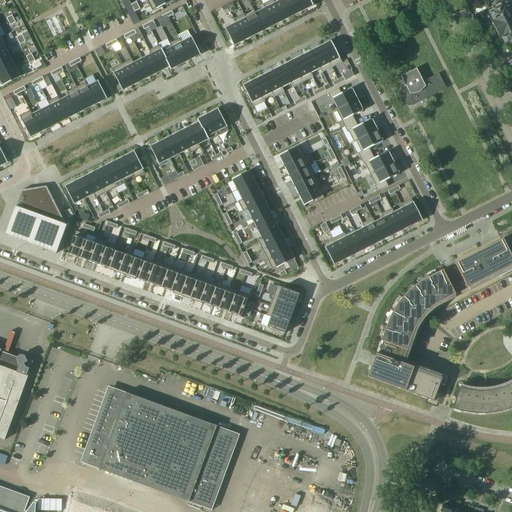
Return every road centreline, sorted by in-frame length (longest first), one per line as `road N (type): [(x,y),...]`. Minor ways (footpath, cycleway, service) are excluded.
road 1 (tertiary): [(369,511),(376,454),(346,413),(0,280)]
road 2 (residential): [(326,289),(297,348),(286,352),(0,247)]
road 3 (residential): [(191,0),(231,102),(326,289)]
road 4 (residential): [(444,229),(331,9)]
road 5 (residential): [(511,137),(440,0)]
road 6 (residential): [(326,289),(444,229)]
